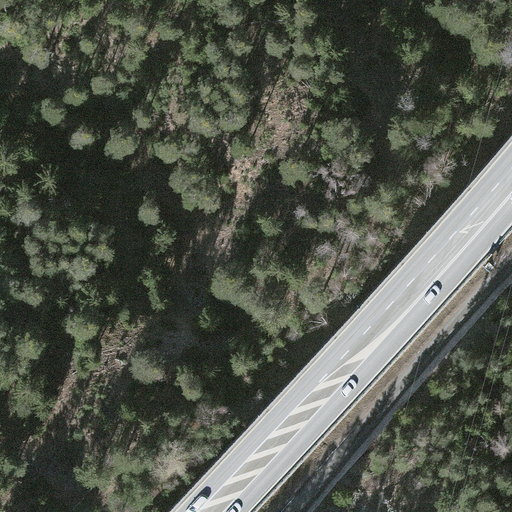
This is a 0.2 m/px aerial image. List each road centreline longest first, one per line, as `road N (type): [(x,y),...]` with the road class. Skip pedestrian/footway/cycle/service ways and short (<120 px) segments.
road 1 (primary): [(511,180),(212,511)]
road 2 (unclassified): [(511,256),(295,511)]
